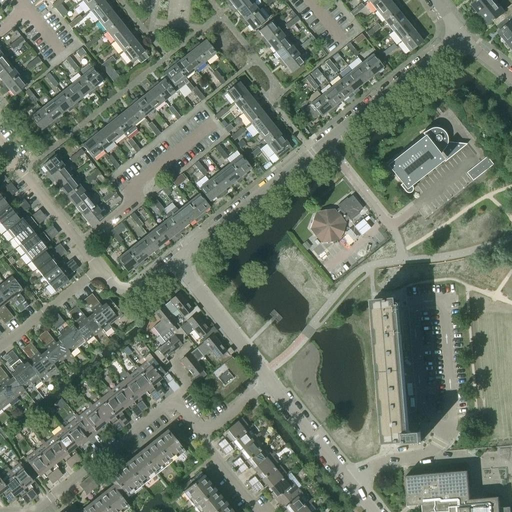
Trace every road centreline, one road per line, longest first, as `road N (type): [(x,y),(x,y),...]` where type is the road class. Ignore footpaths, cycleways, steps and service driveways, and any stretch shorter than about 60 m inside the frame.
road 1 (tertiary): [(458,36),(177,259)]
road 2 (residential): [(201,432),(171,403),(33,511)]
road 3 (tertiary): [(352,487),(263,374)]
road 4 (tertiary): [(263,374),(177,259)]
road 5 (residential): [(100,268),(13,165)]
road 6 (residential): [(100,268),(0,347)]
